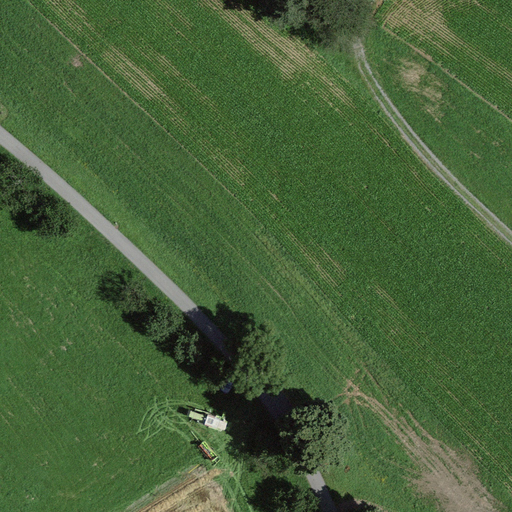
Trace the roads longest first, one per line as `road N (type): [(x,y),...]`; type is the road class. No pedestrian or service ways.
road 1 (unclassified): [(329,511),(256,372),(0,134)]
road 2 (track): [(511,236),(440,167),(370,72),(353,20),(357,0)]
